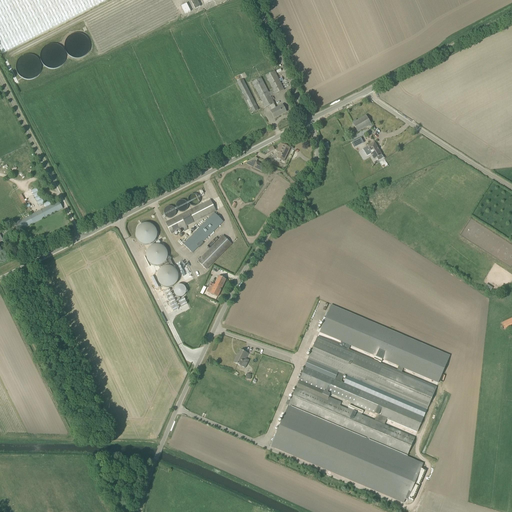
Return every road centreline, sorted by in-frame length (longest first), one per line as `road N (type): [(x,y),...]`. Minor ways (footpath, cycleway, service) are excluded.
road 1 (unclassified): [(139,511),(213,337),(313,165),(310,121)]
road 2 (unclassified): [(0,279),(310,121)]
road 3 (unclassified): [(511,189),(366,92)]
road 4 (unclassified): [(366,92),(511,17)]
road 5 (unclassified): [(310,121),(256,0)]
